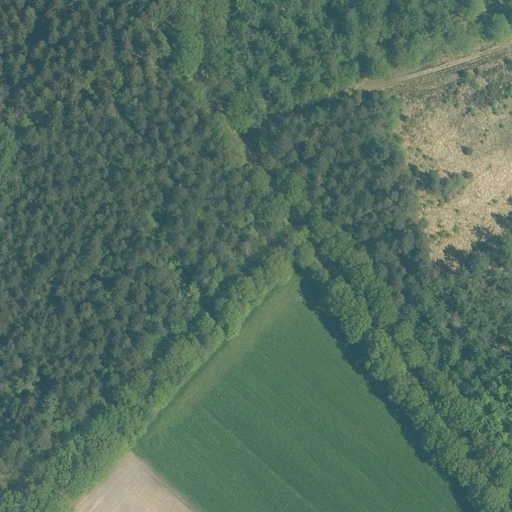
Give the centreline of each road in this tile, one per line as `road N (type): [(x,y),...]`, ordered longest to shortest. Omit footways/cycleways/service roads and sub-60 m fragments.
road 1 (track): [(0,488),(167,354),(296,227)]
road 2 (track): [(509,511),(296,227)]
road 3 (track): [(239,148),(378,88),(511,45)]
road 4 (track): [(239,148),(208,92),(201,0)]
